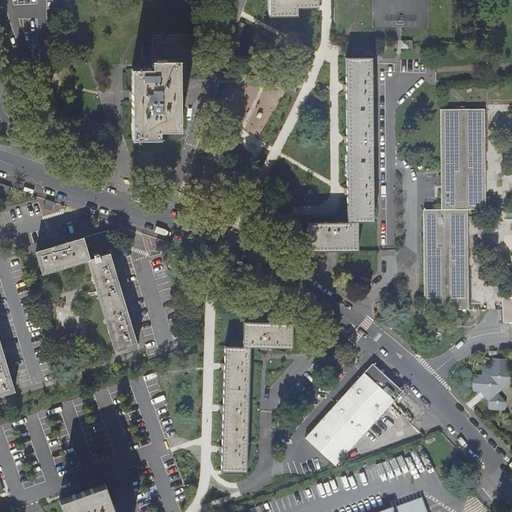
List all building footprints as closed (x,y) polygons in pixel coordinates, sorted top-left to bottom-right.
[(314,16),(313,0),(265,0),(266,24),(293,24),(293,16),(314,16)] [(193,40),(134,41),(134,45),(137,45),(137,67),(147,66),(148,75),(126,76),(127,145),(155,145),(155,136),(176,136),(175,84),(193,83),(193,78),(193,40)] [(402,48),(411,47),(410,40),(402,41),(402,48)] [(375,223),(373,59),(359,59),(361,86),(347,87),(347,88),(347,91),(348,136),(348,139),(348,142),(348,189),(348,192),(348,196),(348,222),(317,222),(315,251),(338,251),(359,251),(359,223),(375,223)] [(361,86),(359,59),(347,59),(347,85),(347,87),(361,86)] [(426,210),(426,310),(469,310),(470,210),(488,210),(488,111),(444,111),(444,210),(426,210)] [(315,251),(317,222),(309,222),(309,228),(309,251),(315,251)] [(104,231),(34,253),(41,275),(87,261),(115,353),(138,346),(108,254),(111,253),(104,231)] [(172,254),(168,266),(176,269),(180,257),(172,254)] [(484,285),(485,301),(495,301),(494,285),(484,285)] [(511,297),(503,298),(504,322),(511,321),(511,297)] [(11,311),(2,311),(2,323),(11,323),(11,311)] [(245,322),(244,329),(244,348),(227,347),(226,363),(226,370),(225,405),(224,412),(223,446),(223,453),(222,470),(222,472),(232,472),(247,472),(247,467),(253,348),(293,349),(294,324),(245,322)] [(0,397),(12,394),(0,353),(0,397)] [(505,412),(506,403),(498,394),(511,380),(511,368),(508,369),(509,360),(492,359),(491,368),(482,367),(482,376),(473,375),(472,392),(480,393),(488,402),(488,411),(505,412)] [(365,373),(395,401),(403,392),(372,366),(365,373)] [(336,464),(377,419),(395,401),(365,373),(304,437),(336,464)] [(114,511),(113,507),(109,509),(104,494),(108,492),(105,485),(59,501),(62,510),(67,508),(68,511),(114,511)] [(425,511),(421,499),(395,509),(396,511),(425,511)]
